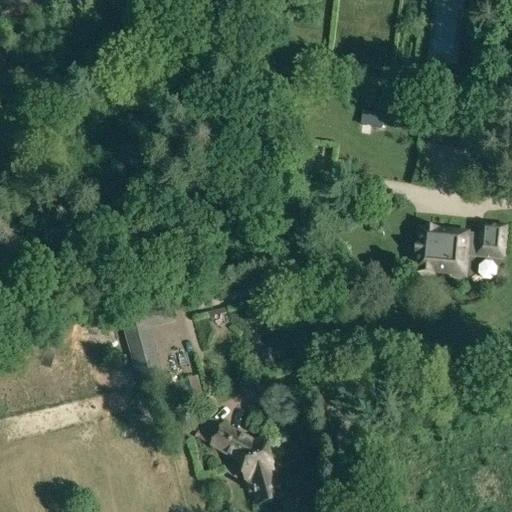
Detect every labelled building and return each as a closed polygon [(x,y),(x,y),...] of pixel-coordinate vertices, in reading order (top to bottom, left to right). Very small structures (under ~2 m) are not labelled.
[(0,0),(0,16),(41,6),(38,0),(0,0)] [(363,112),(362,124),(382,128),(384,116),(363,112)] [(110,195),(115,214),(154,202),(148,183),(110,195)] [(462,275),(464,252),(503,256),(506,228),(480,225),(479,237),(466,236),(466,235),(421,231),(418,270),(462,275)] [(139,388),(159,382),(144,328),(168,321),(162,301),(120,315),(139,388)] [(80,339),(108,331),(102,314),(74,323),(80,339)] [(225,335),(229,322),(216,318),(212,331),(225,335)] [(262,356),(266,367),(276,364),(273,352),(262,356)] [(204,404),(197,378),(172,384),(179,411),(204,404)] [(414,409),(408,387),(392,390),(399,412),(414,409)] [(205,417),(194,435),(212,446),(239,462),(245,483),(253,481),(259,503),(264,501),(268,503),(276,501),(278,498),(281,497),(266,439),(252,443),(223,426),(205,417)]
